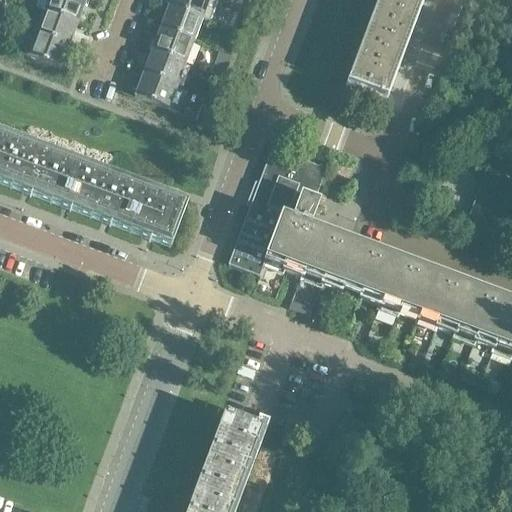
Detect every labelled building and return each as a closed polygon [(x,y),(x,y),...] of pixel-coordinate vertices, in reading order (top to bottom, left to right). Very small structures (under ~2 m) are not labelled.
[(85,4),(85,3),(76,0),(41,0),(37,11),(45,14),(77,26),(77,25),(85,4)] [(211,0),(171,0),(168,8),(167,8),(167,9),(202,21),(202,20),(210,23),(218,2),(211,0)] [(377,0),(344,89),(385,104),(423,0),(377,0)] [(0,9),(0,21),(8,24),(9,25),(13,14),(0,9)] [(202,22),(202,21),(167,9),(168,9),(160,31),(159,30),(159,31),(193,44),(194,43),(193,43),(201,21),(202,22)] [(77,26),(45,14),(37,36),(36,36),(68,48),(69,48),(68,48),(76,26),(77,26)] [(0,21),(0,49),(9,25),(8,24),(0,21)] [(193,45),(193,44),(159,31),(158,32),(159,32),(151,53),(150,54),(185,66),(184,65),(192,44),(193,45)] [(68,49),(68,48),(36,36),(36,37),(36,38),(33,46),(24,42),(19,56),(60,71),(60,70),(68,49)] [(185,67),(185,66),(150,54),(151,54),(143,76),(142,75),(142,76),(176,88),(184,67),(185,67)] [(218,54),(210,76),(223,81),(231,59),(218,54)] [(186,92),(176,88),(142,76),(141,77),(142,77),(134,98),(133,98),(133,99),(178,115),(186,92)] [(203,99),(195,123),(205,127),(214,103),(203,99)] [(453,144),(437,138),(436,139),(437,140),(430,159),(429,159),(428,160),(445,166),(445,165),(444,164),(451,145),(453,145),(453,144)] [(0,187),(169,250),(185,210),(161,201),(161,190),(147,189),(145,195),(0,140),(0,187)] [(271,151),(258,186),(261,187),(252,211),(249,210),(227,267),(259,279),(264,266),(280,222),(285,224),(296,197),(313,203),(325,172),(271,151)] [(511,190),(511,178),(486,169),(461,238),(490,249),(511,190)] [(318,205),(313,203),(296,197),(285,224),(280,222),(264,266),(511,358),(511,308),(318,236),(320,228),(311,225),(318,205)] [(229,511),(259,432),(223,419),(222,419),(187,511),(229,511)]
